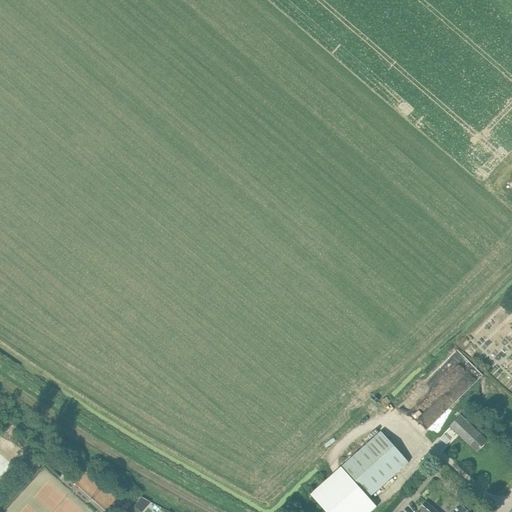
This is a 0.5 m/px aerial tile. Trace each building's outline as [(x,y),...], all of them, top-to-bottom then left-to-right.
[(464,351),(460,355),(477,372),(480,368),(464,351)] [(465,377),(448,393),(456,402),(466,393),(461,388),(469,381),(465,377)] [(477,453),(488,441),(461,416),(450,427),(477,453)] [(449,429),(445,433),(452,440),(456,436),(449,429)] [(369,500),(410,463),(382,432),(341,468),(369,500)] [(311,496),(325,511),(371,511),(376,508),(341,469),(311,496)] [(141,511),(151,502),(142,498),(129,511),(141,511)] [(127,501),(119,510),(121,511),(124,511),(131,505),(127,501)] [(455,511),(438,511),(428,502),(421,509),(423,511),(468,511),(461,505),(455,511)]
